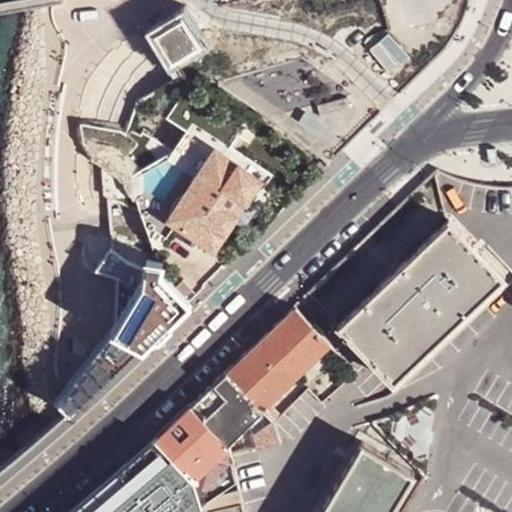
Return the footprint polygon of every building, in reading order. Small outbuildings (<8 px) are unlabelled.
[(438,25),(431,0),(380,0),(387,20),(390,32),(438,25)] [(431,0),(438,25),(457,0),(431,0)] [(154,33),(174,64),(202,44),(181,13),(154,33)] [(198,117),(182,98),(169,117),(189,131),(198,117)] [(91,138),(90,143),(114,146),(114,144),(113,136),(91,132),(91,138)] [(172,217),(215,246),(236,216),(247,199),(250,194),(256,186),(262,178),(221,148),(172,217)] [(496,150),(487,150),(487,163),(497,163),(496,150)] [(104,192),(133,208),(136,201),(102,169),(104,192)] [(236,216),(245,221),(255,206),(247,199),(236,216)] [(396,381),(507,277),(452,220),(341,324),(353,337),(396,381)] [(114,330),(144,347),(189,303),(161,273),(161,256),(147,256),(147,266),(130,259),(118,251),(112,248),(97,269),(118,275),(114,330)] [(227,370),(264,407),(273,399),(331,343),(297,307),(250,351),(248,350),(227,370)] [(144,347),(114,330),(64,392),(59,400),(72,415),(144,347)] [(359,372),(352,364),(317,398),(323,406),(359,372)] [(227,370),(192,404),(231,446),(252,426),(263,414),(266,411),(264,407),(227,370)] [(273,399),(264,407),(266,411),(277,421),(285,412),(273,399)] [(170,445),(200,476),(231,446),(192,404),(160,435),(170,445)] [(259,450),(282,443),(278,430),(277,421),(266,411),(263,414),(252,426),(258,432),(259,450)] [(392,511),(416,473),(388,455),(379,450),(364,441),(335,491),(331,497),(322,511),(392,511)] [(205,511),(211,507),(203,485),(200,476),(170,445),(95,511),(205,511)] [(200,476),(203,485),(233,457),(231,446),(200,476)] [(313,511),(322,511),(331,497),(325,493),(313,511)]
